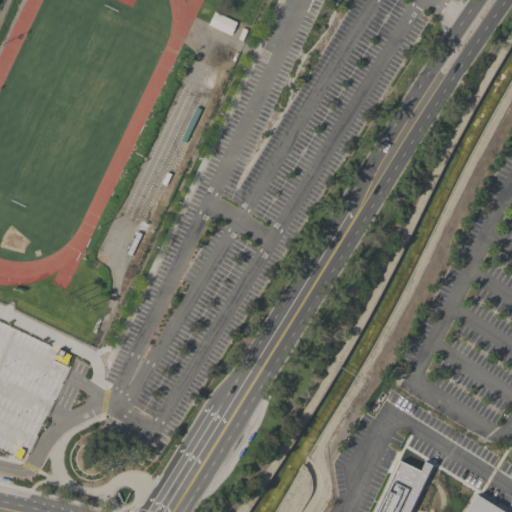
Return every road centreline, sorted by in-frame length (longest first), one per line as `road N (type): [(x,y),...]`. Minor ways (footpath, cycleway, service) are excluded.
road 1 (tertiary): [(472,25),(352,214)]
road 2 (tertiary): [(352,214),(239,396)]
road 3 (tertiary): [(239,396),(166,511)]
